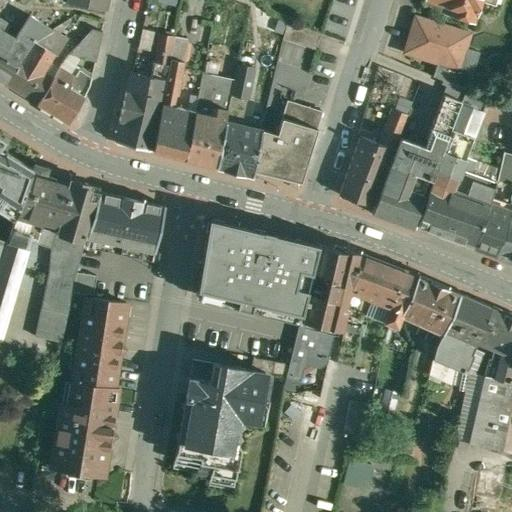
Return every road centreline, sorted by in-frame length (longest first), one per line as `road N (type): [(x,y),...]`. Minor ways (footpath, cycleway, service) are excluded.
road 1 (residential): [(193,187),(139,481),(143,511)]
road 2 (residential): [(380,0),(312,214)]
road 3 (secondary): [(312,214),(511,288)]
road 4 (residential): [(126,0),(86,155)]
road 5 (secondary): [(193,187),(312,214)]
